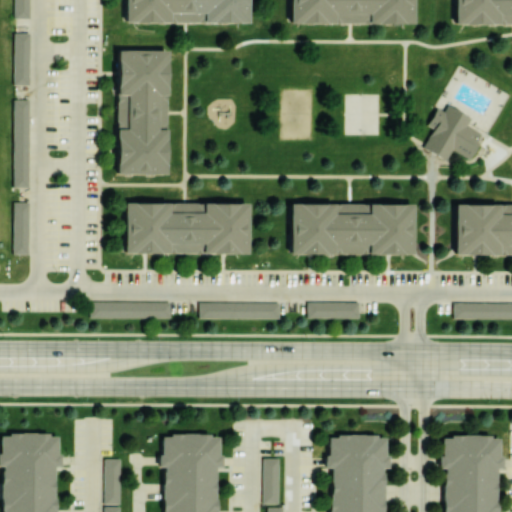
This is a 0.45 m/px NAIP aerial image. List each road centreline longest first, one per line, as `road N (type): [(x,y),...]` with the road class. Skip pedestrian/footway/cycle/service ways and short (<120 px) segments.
road 1 (secondary): [(138,349),(404,350)]
road 2 (secondary): [(0,385),(227,387)]
road 3 (secondary): [(227,387),(404,388)]
road 4 (secondary): [(0,348),(138,349)]
